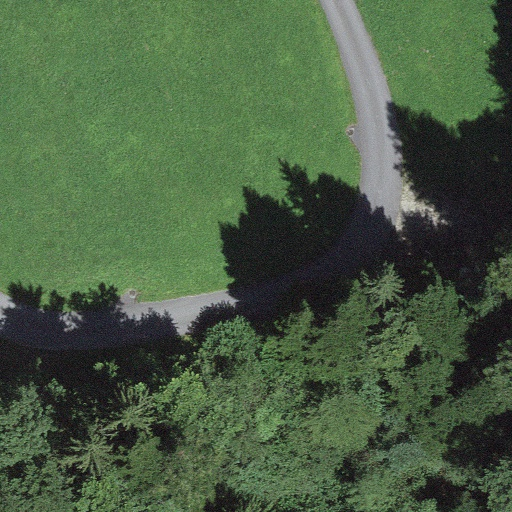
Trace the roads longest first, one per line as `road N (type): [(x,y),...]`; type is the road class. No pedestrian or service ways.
road 1 (track): [(0,310),(43,328),(80,329),(245,306),(289,292),(338,266),(361,242),(382,176)]
road 2 (track): [(382,176),(378,115),(338,0)]
